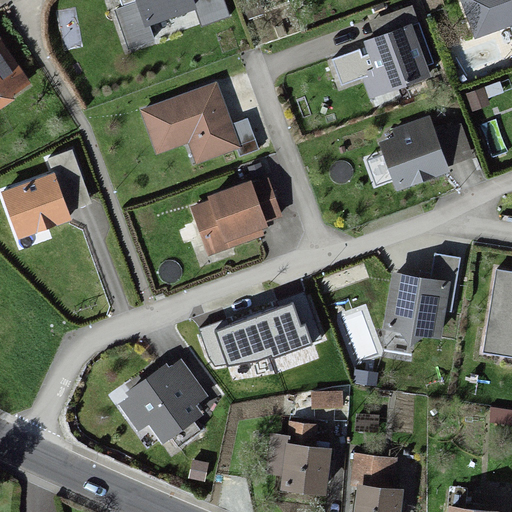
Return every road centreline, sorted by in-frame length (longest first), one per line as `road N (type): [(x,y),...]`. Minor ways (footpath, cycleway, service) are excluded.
road 1 (residential): [(28,453),(78,348),(98,334),(443,206)]
road 2 (primary): [(154,511),(28,453)]
